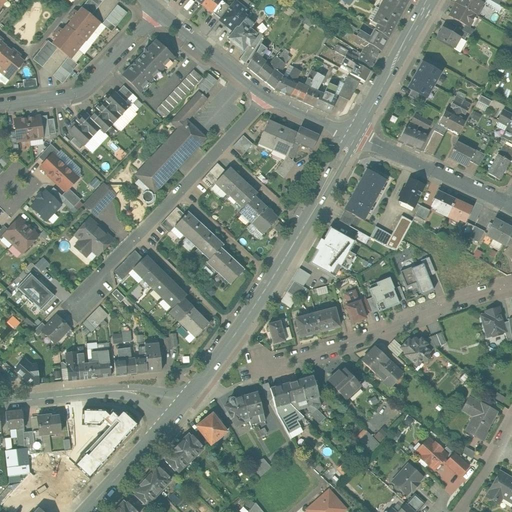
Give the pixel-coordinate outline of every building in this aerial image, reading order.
[(99,6),(91,0),(88,0),(86,3),(95,11),(99,6)] [(222,0),(205,0),(201,5),(212,13),(222,1),(222,0)] [(408,1),(406,0),(387,0),(386,2),(383,0),(378,9),(398,20),(408,1)] [(482,2),(477,0),(458,0),(456,4),(475,15),(482,2)] [(497,4),(490,0),(486,0),(485,4),(501,13),(503,8),(497,4)] [(222,1),(212,13),(220,19),(230,7),(222,1)] [(234,2),(230,7),(220,19),(235,31),(241,23),(242,23),(247,17),(244,14),(246,12),(234,2)] [(95,11),(86,3),(82,8),(83,9),(91,16),(95,11)] [(475,15),(456,4),(449,16),(465,25),(468,27),(475,15)] [(127,13),(117,5),(113,10),(123,18),(127,13)] [(91,16),(83,9),(80,13),(78,13),(75,11),(72,15),(92,31),(99,22),(91,16)] [(398,20),(378,9),(372,22),(377,25),(374,30),(388,39),(398,20)] [(123,18),(113,10),(109,15),(119,23),(123,18)] [(92,31),(72,15),(68,20),(71,22),(71,24),(68,27),(84,40),(84,41),(92,31)] [(119,23),(109,15),(106,19),(115,27),(119,23)] [(263,37),(250,27),(254,23),(247,17),(242,23),(241,23),(235,31),(228,39),(230,40),(229,41),(241,50),(241,49),(243,50),(244,49),(246,51),(247,49),(252,53),(263,37)] [(115,27),(106,19),(102,24),(112,32),(115,27)] [(356,29),(348,23),(344,29),(349,32),(352,34),(353,34),(356,29)] [(468,27),(465,25),(462,30),(468,34),(471,35),(474,30),(468,27)] [(84,40),(68,27),(65,30),(63,30),(60,29),(57,33),(77,49),(84,40)] [(462,30),(456,27),(452,33),(460,38),(464,40),(468,34),(462,30)] [(452,33),(442,28),(436,39),(454,49),(460,38),(452,33)] [(388,39),(374,30),(370,37),(367,42),(380,51),(381,51),(387,41),(388,39)] [(370,37),(359,31),(357,36),(367,42),(370,37)] [(352,34),(349,32),(344,39),(347,41),(352,34)] [(77,49),(57,33),(53,37),(56,39),(56,41),(53,45),(58,49),(68,57),(70,58),(77,49)] [(367,42),(357,36),(356,36),(355,35),(354,37),(355,38),(353,42),(360,46),(361,45),(364,47),(367,42)] [(53,45),(48,41),(44,45),(54,53),(58,49),(53,45)] [(173,58),(156,41),(148,50),(144,50),(144,53),(162,70),(173,58)] [(380,51),(367,42),(364,47),(361,53),(375,61),(380,51)] [(54,53),(44,45),(40,50),(50,58),(54,53)] [(261,45),(256,54),(259,57),(261,55),(262,56),(267,49),(261,45)] [(348,51),(337,45),(333,51),(345,57),(348,51)] [(5,48),(0,54),(0,70),(1,71),(16,53),(12,50),(10,52),(5,48)] [(246,51),(240,59),(245,64),(252,53),(247,49),(246,51)] [(50,58),(40,50),(37,55),(46,63),(50,58)] [(355,55),(348,51),(345,57),(355,63),(358,59),(354,56),(355,55)] [(16,53),(1,71),(10,79),(23,63),(18,59),(20,56),(16,53)] [(144,53),(136,62),(131,67),(123,76),(140,93),(162,70),(144,53)] [(375,61),(361,53),(358,59),(355,63),(370,71),(375,61)] [(259,57),(256,54),(247,68),(256,75),(265,62),(259,57)] [(46,63),(37,55),(33,60),(42,67),(46,63)] [(287,55),(286,55),(285,57),(281,61),(286,65),(291,59),(287,55)] [(281,61),(276,56),(271,63),(272,64),(271,66),(274,69),(281,61)] [(74,70),(78,65),(70,58),(68,57),(64,62),(74,70)] [(355,63),(345,57),(341,64),(352,70),(355,63)] [(281,61),(274,69),(278,72),(279,70),(281,71),(286,65),(281,61)] [(74,70),(64,62),(61,66),(70,74),(74,70)] [(271,66),(265,62),(256,75),(265,82),(274,69),(271,66)] [(370,71),(355,63),(352,70),(350,74),(365,82),(370,72),(370,71)] [(440,73),(422,63),(415,76),(433,85),(440,73)] [(70,74),(61,66),(57,71),(67,79),(70,74)] [(301,72),(293,68),(288,78),(295,82),(301,72)] [(278,72),(274,69),(265,82),(274,90),(283,76),(278,72)] [(202,78),(193,70),(189,74),(198,82),(202,78)] [(316,73),(311,70),(307,78),(312,80),(316,73)] [(67,79),(57,71),(53,76),(63,84),(67,79)] [(316,73),(312,80),(312,81),(309,88),(316,91),(324,77),(316,73)] [(198,82),(189,74),(185,78),(194,87),(198,82)] [(217,81),(208,74),(204,78),(213,85),(217,81)] [(288,78),(283,76),(274,90),(290,97),(298,83),(295,82),(288,78)] [(360,83),(347,76),(343,84),(355,91),(360,83)] [(433,85),(415,76),(408,88),(426,98),(433,85)] [(194,87),(185,78),(181,83),(190,91),(194,87)] [(213,85),(204,78),(201,83),(210,90),(213,85)] [(190,91),(181,83),(177,87),(186,95),(190,91)] [(210,90),(201,83),(197,87),(206,94),(210,90)] [(304,86),(298,83),(290,97),(302,102),(309,88),(304,86)] [(355,91),(343,84),(337,95),(350,101),(355,91)] [(132,94),(124,86),(119,90),(128,99),(132,94)] [(186,95),(177,87),(173,91),(182,100),(186,95)] [(335,90),(327,87),(324,95),(331,98),(333,96),(335,90)] [(316,91),(309,88),(302,102),(313,107),(320,93),(316,91)] [(128,99),(119,90),(115,95),(124,103),(128,99)] [(182,100),(173,91),(169,96),(178,104),(182,100)] [(161,148),(181,166),(206,138),(187,121),(207,99),(198,92),(170,122),(178,129),(161,148)] [(115,95),(114,93),(109,98),(107,96),(103,100),(105,102),(121,116),(129,108),(124,103),(115,95)] [(324,95),(320,93),(313,107),(329,114),(335,100),(331,98),(324,95)] [(178,104),(169,96),(165,100),(174,108),(178,104)] [(418,102),(408,96),(405,101),(415,107),(418,102)] [(491,101),(481,96),(478,101),(488,107),(491,101)] [(455,97),(450,107),(453,108),(457,111),(463,100),(455,97)] [(174,108),(165,100),(161,104),(170,113),(174,108)] [(463,100),(457,111),(462,113),(465,114),(470,104),(463,100)] [(121,116),(105,102),(101,106),(99,104),(96,108),(113,125),(121,116)] [(170,113),(161,104),(157,109),(166,117),(170,113)] [(113,125),(96,108),(92,112),(94,114),(90,118),(90,119),(100,129),(105,133),(113,125)] [(452,113),(445,110),(438,124),(448,129),(455,115),(452,113)] [(511,115),(502,111),(497,121),(508,126),(502,138),(506,140),(511,142),(511,115)] [(90,118),(85,114),(81,119),(79,117),(75,121),(92,137),(100,129),(90,119),(90,118)] [(415,114),(411,122),(414,123),(419,126),(423,118),(421,117),(415,114)] [(459,117),(455,115),(448,129),(457,135),(465,120),(459,117)] [(40,117),(27,119),(30,139),(43,138),(42,128),(40,117)] [(431,123),(423,118),(419,126),(424,129),(427,130),(431,123)] [(27,119),(14,120),(16,131),(17,141),(30,139),(27,119)] [(92,137),(75,121),(71,125),(73,127),(69,131),(75,137),(84,145),(84,146),(92,137)] [(282,128),(268,122),(259,142),(273,149),(282,128)] [(318,136),(300,127),(297,135),(293,143),(299,145),(312,151),(318,136)] [(413,130),(406,127),(398,142),(408,146),(417,131),(413,130)] [(297,135),(282,128),(273,149),(287,155),(293,143),(297,135)] [(16,131),(8,132),(10,150),(19,149),(17,141),(16,131)] [(420,133),(417,131),(408,146),(419,151),(427,135),(420,133)] [(252,144),(243,135),(237,141),(247,150),(252,144)] [(84,145),(75,137),(71,141),(80,150),(84,145)] [(511,142),(506,140),(503,145),(511,150),(511,142)] [(247,150),(237,141),(232,147),(242,156),(247,150)] [(475,152),(456,142),(448,158),(466,168),(475,152)] [(287,155),(287,156),(293,159),(299,145),(293,143),(287,155)] [(51,144),(38,157),(44,163),(53,154),(55,156),(59,152),(51,144)] [(511,150),(503,145),(498,155),(509,162),(511,156),(511,150)] [(181,166),(161,148),(135,175),(139,179),(135,183),(145,192),(143,193),(142,194),(142,195),(142,196),(142,197),(142,198),(142,199),(142,200),(143,201),(143,202),(144,202),(145,203),(147,203),(150,203),(151,202),(152,201),(152,200),(153,199),(153,197),(153,196),(153,195),(152,194),(154,192),(155,193),(181,166)] [(479,152),(473,163),(479,166),(485,155),(479,152)] [(55,156),(53,154),(44,163),(40,167),(53,179),(66,166),(55,156)] [(492,164),(504,171),(509,162),(498,155),(497,155),(492,164)] [(287,156),(275,171),(284,178),(295,163),(287,156)] [(226,171),(217,163),(213,168),(222,176),(226,171)] [(504,171),(492,164),(487,174),(499,180),(504,171)] [(66,166),(53,179),(66,191),(66,192),(69,189),(79,179),(66,166)] [(222,176),(213,168),(209,172),(218,180),(222,176)] [(242,181),(228,169),(226,171),(222,176),(218,180),(217,181),(222,186),(221,187),(223,189),(224,188),(230,194),(228,196),(229,196),(231,193),(242,181)] [(355,191),(375,201),(386,181),(366,169),(355,191)] [(218,180),(209,172),(205,176),(214,185),(217,181),(218,180)] [(214,185),(205,176),(201,181),(210,189),(214,185)] [(424,186),(409,179),(405,188),(403,187),(399,196),(401,197),(399,201),(399,202),(400,205),(412,210),(413,208),(424,186)] [(256,194),(242,181),(231,193),(238,200),(237,202),(243,208),(254,197),(256,194)] [(103,184),(83,206),(96,217),(116,196),(103,184)] [(62,196),(53,188),(48,193),(61,205),(66,200),(62,196)] [(69,189),(66,192),(66,191),(62,196),(66,200),(74,207),(81,200),(69,189)] [(48,193),(46,191),(43,195),(40,193),(36,198),(38,200),(33,205),(38,210),(38,214),(40,216),(43,216),(47,212),(51,215),(61,205),(48,193)] [(375,201),(355,191),(344,210),(345,210),(355,216),(364,221),(375,201)] [(455,200),(438,192),(431,207),(448,214),(455,200)] [(243,208),(240,212),(252,223),(265,208),(258,202),(259,201),(260,199),(257,197),(255,197),(255,198),(254,197),(243,208)] [(471,208),(455,200),(448,214),(464,222),(471,208)] [(430,211),(420,206),(415,217),(425,221),(430,211)] [(185,215),(176,207),(172,212),(181,220),(185,215)] [(268,211),(265,208),(252,223),(263,234),(277,219),(271,213),(271,212),(270,210),(269,210),(268,211)] [(355,216),(345,210),(339,221),(349,226),(355,216)] [(181,220),(172,212),(168,216),(177,224),(181,220)] [(200,223),(188,212),(185,215),(181,220),(177,224),(174,227),(186,238),(200,223)] [(177,224),(168,216),(164,220),(173,228),(174,227),(177,224)] [(391,235),(385,246),(396,251),(412,222),(401,216),(391,235)] [(8,230),(4,235),(13,244),(28,228),(19,219),(8,230)] [(99,228),(89,219),(75,235),(81,241),(79,243),(80,247),(85,252),(89,252),(93,248),(99,254),(112,240),(103,232),(102,233),(99,230),(99,228)] [(511,232),(511,228),(494,219),(486,235),(505,246),(511,232)] [(173,228),(164,220),(160,225),(169,233),(173,228)] [(200,223),(186,238),(197,249),(211,234),(200,223)] [(474,226),(467,223),(461,236),(467,239),(468,237),(474,226)] [(0,230),(0,239),(4,235),(8,230),(4,226),(0,230)] [(484,232),(474,226),(468,237),(479,242),(484,232)] [(309,263),(333,276),(353,240),(330,227),(309,263)] [(391,235),(375,227),(370,238),(385,246),(391,235)] [(28,228),(13,244),(23,253),(38,237),(28,228)] [(52,239),(44,231),(39,235),(48,244),(52,239)] [(366,243),(369,236),(360,232),(357,239),(366,243)] [(211,234),(197,249),(209,260),(220,248),(223,245),(211,234)] [(233,260),(220,248),(209,260),(207,263),(219,274),(233,260)] [(143,259),(135,250),(131,254),(139,263),(143,259)] [(139,263),(131,254),(126,259),(135,267),(139,263)] [(135,267),(132,270),(143,280),(156,266),(146,256),(143,259),(139,263),(135,267)] [(41,271),(50,264),(43,257),(35,265),(41,271)] [(135,267),(126,259),(122,263),(130,272),(132,270),(135,267)] [(233,260),(219,274),(230,285),(244,270),(233,260)] [(130,272),(122,263),(118,267),(126,276),(130,272)] [(433,289),(423,264),(410,269),(421,295),(422,295),(433,290),(433,289)] [(156,266),(143,280),(153,290),(166,276),(156,266)] [(126,276),(118,267),(114,272),(122,280),(126,276)] [(304,285),(310,274),(300,268),(293,279),(304,285)] [(30,273),(16,288),(24,295),(23,296),(32,304),(33,304),(41,311),(52,298),(55,296),(47,289),(46,289),(37,281),(38,281),(30,273)] [(176,286),(166,276),(153,290),(163,299),(176,286)] [(389,278),(376,283),(377,286),(368,290),(372,298),(373,297),(375,304),(382,302),(385,309),(399,304),(393,289),(394,289),(389,278)] [(302,287),(293,281),(290,286),(300,293),(304,288),(302,287)] [(176,286),(163,299),(173,309),(183,299),(186,296),(176,286)] [(300,293),(290,286),(287,292),(296,298),(297,298),(300,293)] [(318,294),(328,292),(326,286),(317,288),(318,294)] [(125,298),(116,289),(112,294),(120,303),(125,298)] [(287,292),(286,292),(283,297),(293,303),(296,298),(287,292)] [(293,303),(283,297),(280,302),(290,308),(293,303)] [(193,309),(183,299),(173,309),(169,313),(179,323),(193,309)] [(358,299),(348,303),(348,305),(346,306),(350,318),(349,318),(351,324),(356,322),(356,321),(365,318),(359,302),(358,299)] [(108,315),(99,306),(94,311),(103,320),(108,315)] [(498,308),(486,311),(487,315),(482,316),(487,336),(492,335),(493,336),(501,334),(501,332),(504,331),(505,331),(502,323),(498,308)] [(208,324),(193,309),(179,323),(182,326),(183,325),(189,330),(188,331),(189,333),(195,338),(208,324)] [(334,309),(322,312),(321,310),(314,312),(320,332),(327,330),(328,332),(334,330),(334,328),(339,327),(334,309)] [(94,311),(86,320),(95,328),(103,320),(94,311)] [(314,312),(307,313),(308,316),(296,319),(300,337),(305,336),(306,338),(312,336),(312,334),(320,332),(314,312)] [(46,327),(42,331),(43,332),(54,343),(69,328),(57,316),(46,327)] [(95,328),(86,320),(82,324),(91,333),(95,328)] [(510,321),(502,323),(505,331),(504,331),(507,341),(511,339),(511,333),(511,332),(510,321)] [(280,322),(268,325),(273,344),(285,341),(280,322)] [(42,323),(33,332),(38,336),(43,332),(42,331),(46,327),(42,323)] [(189,330),(183,325),(182,326),(177,330),(185,338),(188,335),(189,333),(188,331),(189,330)] [(130,332),(121,333),(123,343),(131,342),(130,332)] [(441,332),(431,337),(435,348),(446,343),(441,332)] [(175,334),(169,335),(169,339),(164,339),(165,350),(171,349),(171,347),(177,346),(175,334)] [(431,337),(424,339),(423,341),(428,345),(425,347),(430,352),(430,351),(436,349),(435,348),(431,337)] [(413,339),(411,341),(408,339),(401,347),(399,348),(402,351),(405,354),(404,356),(416,367),(422,361),(424,363),(427,363),(430,360),(430,356),(428,355),(430,352),(425,347),(428,345),(423,341),(420,338),(418,341),(415,338),(413,339)] [(84,339),(76,342),(77,354),(83,354),(83,358),(85,358),(84,339)] [(401,347),(394,340),(387,348),(394,354),(399,348),(401,347)] [(144,344),(138,344),(139,358),(135,358),(136,373),(147,372),(144,346),(144,344)] [(158,345),(144,346),(147,372),(161,371),(158,345)] [(135,358),(131,359),(129,346),(123,347),(126,375),(136,373),(135,358)] [(123,347),(117,347),(118,360),(114,361),(115,376),(126,375),(123,347)] [(388,359),(375,347),(370,352),(368,354),(361,361),(375,374),(388,359)] [(108,348),(97,349),(100,377),(111,376),(108,348)] [(97,349),(91,350),(92,363),(88,364),(90,379),(100,377),(97,349)] [(76,352),(66,354),(67,362),(65,364),(65,365),(67,367),(67,369),(68,381),(79,380),(77,354),(76,352)] [(83,354),(77,354),(79,380),(90,379),(88,364),(84,364),(83,358),(83,354)] [(404,374),(388,359),(375,374),(391,388),(404,374)] [(31,365),(24,360),(15,371),(32,385),(39,384),(36,364),(31,365)] [(344,370),(340,374),(338,372),(328,381),(345,400),(360,386),(351,376),(350,376),(344,370)] [(312,377),(299,380),(306,404),(314,407),(315,408),(320,406),(318,397),(312,377)] [(299,380),(284,385),(290,404),(296,410),(307,407),(306,404),(299,380)] [(290,404),(284,385),(270,389),(273,398),(276,408),(290,404)] [(270,389),(264,390),(266,396),(267,400),(273,398),(270,389)] [(257,392),(242,397),(249,421),(250,425),(265,420),(257,392)] [(242,397),(235,399),(232,397),(230,398),(229,401),(230,403),(224,406),(228,412),(228,413),(231,419),(231,418),(236,426),(243,422),(246,421),(249,421),(242,397)] [(480,404),(468,398),(462,410),(464,408),(475,414),(465,431),(482,441),(487,432),(485,431),(496,412),(481,403),(480,404)] [(296,410),(290,404),(276,408),(277,413),(290,436),(302,430),(297,421),(301,418),(303,417),(296,410)] [(314,407),(306,404),(307,407),(308,410),(314,414),(317,410),(315,408),(314,407)] [(92,478),(142,422),(126,408),(121,413),(115,408),(79,406),(78,415),(76,417),(75,424),(109,426),(104,432),(76,464),(92,478)] [(6,422),(22,420),(21,411),(5,412),(6,422)] [(215,417),(212,414),(211,416),(208,416),(206,418),(205,420),(197,427),(206,438),(206,439),(209,443),(210,442),(211,444),(226,432),(224,429),(224,428),(215,417)] [(38,427),(59,424),(58,416),(46,418),(46,416),(36,417),(38,427)] [(22,420),(6,422),(7,431),(17,429),(23,429),(22,420)] [(59,424),(38,427),(38,431),(39,436),(41,436),(49,434),(60,433),(59,424)] [(264,428),(255,433),(258,438),(267,433),(264,428)] [(23,429),(17,429),(17,433),(14,434),(14,437),(18,437),(19,450),(6,451),(9,476),(29,473),(24,433),(23,429)] [(364,430),(356,439),(358,441),(358,442),(370,454),(379,444),(367,432),(367,433),(364,430)] [(38,431),(32,432),(35,454),(39,454),(43,453),(43,452),(41,436),(39,436),(38,431)] [(32,432),(24,433),(27,455),(35,454),(32,432)] [(41,436),(43,452),(51,451),(49,434),(41,436)] [(190,437),(188,435),(182,441),(176,446),(190,461),(195,456),(196,456),(202,450),(200,448),(202,446),(192,435),(190,437)] [(434,444),(427,438),(415,452),(421,458),(420,459),(427,466),(428,464),(435,470),(441,463),(443,465),(445,463),(447,461),(444,459),(447,456),(441,451),(442,449),(435,442),(434,444)] [(190,461),(176,446),(171,451),(164,457),(166,460),(165,461),(175,472),(176,470),(178,472),(185,466),(190,461)] [(476,453),(466,447),(462,453),(472,459),(476,453)] [(469,467),(454,453),(447,461),(445,463),(460,477),(469,467)] [(35,454),(27,455),(29,473),(30,473),(41,461),(39,454),(35,454)] [(50,470),(41,461),(0,505),(8,511),(36,511),(39,510),(40,510),(54,495),(49,490),(60,479),(58,477),(69,465),(61,458),(50,470)] [(261,475),(271,468),(264,458),(254,465),(261,475)] [(408,465),(392,482),(406,495),(411,490),(412,491),(419,484),(417,483),(422,477),(408,465)] [(157,469),(155,467),(149,473),(149,474),(144,479),(158,493),(164,487),(164,488),(170,481),(168,479),(169,477),(159,467),(157,469)] [(511,478),(500,471),(485,497),(495,502),(497,499),(498,496),(511,504),(511,478)] [(158,493),(144,479),(139,485),(139,484),(133,491),(135,493),(133,495),(144,505),(146,503),(148,505),(154,498),(158,493)] [(329,491),(308,510),(309,511),(341,511),(345,509),(329,491)] [(415,494),(406,504),(415,511),(417,511),(425,503),(415,494)] [(137,511),(138,511),(127,502),(125,504),(123,502),(117,508),(117,509),(114,511),(137,511)] [(262,511),(255,503),(248,511),(262,511)]
